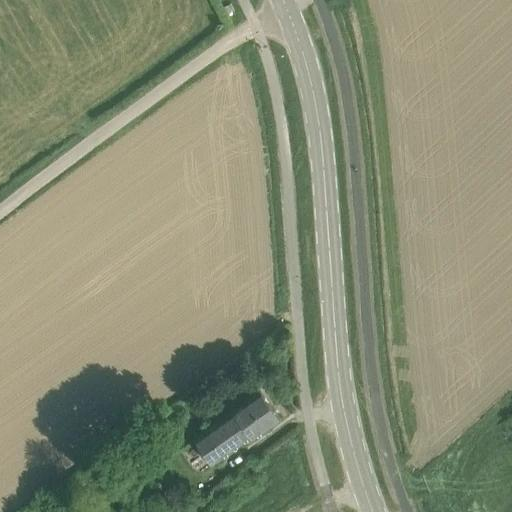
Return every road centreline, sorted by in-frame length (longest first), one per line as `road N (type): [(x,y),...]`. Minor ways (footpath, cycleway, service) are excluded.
road 1 (secondary): [(372,511),(342,404),(319,124),(287,11)]
road 2 (unclassified): [(0,214),(237,37),(287,11)]
